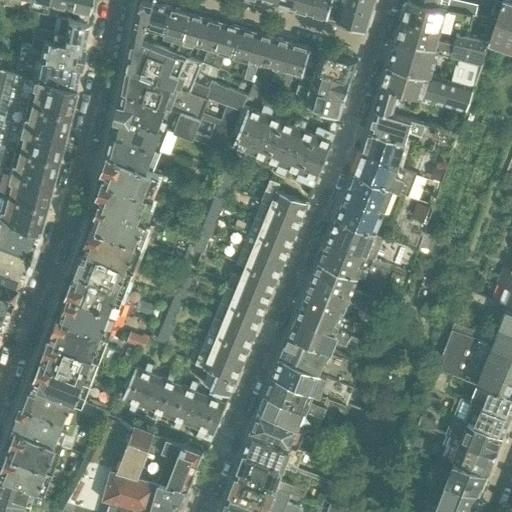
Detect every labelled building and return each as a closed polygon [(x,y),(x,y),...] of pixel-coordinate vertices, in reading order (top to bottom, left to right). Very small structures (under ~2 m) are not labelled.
[(45,13),(47,0),(28,0),(29,0),(27,9),(45,13)] [(68,9),(68,0),(47,0),(45,13),(56,15),(58,7),(68,9)] [(66,17),(86,21),(90,0),(68,0),(68,9),(66,17)] [(129,56),(127,65),(208,97),(227,104),(242,110),(244,105),(249,95),(249,94),(212,80),(210,85),(197,79),(204,61),(187,55),(177,51),(166,47),(162,45),(153,41),(142,37),(151,2),(143,0),(139,3),(133,34),(133,35),(133,39),(130,51),(129,56)] [(276,0),(275,4),(292,8),(294,0),(276,0)] [(294,0),(292,8),(308,13),(311,0),(294,0)] [(324,17),(329,0),(311,0),(308,13),(324,17)] [(339,0),(329,0),(324,17),(365,29),(371,9),(339,0)] [(339,0),(371,9),(374,0),(339,0)] [(404,11),(402,19),(468,35),(473,13),(415,0),(407,0),(407,1),(404,2),(402,8),(404,11)] [(415,0),(473,13),(476,13),(478,4),(462,0),(415,0)] [(511,0),(503,0),(503,1),(490,40),(501,44),(499,48),(501,48),(503,44),(511,46),(511,0)] [(170,7),(151,2),(142,37),(153,41),(156,29),(165,32),(170,7)] [(187,12),(170,7),(165,32),(164,36),(174,38),(172,43),(167,41),(166,47),(177,51),(187,12)] [(205,17),(187,12),(177,51),(187,55),(190,44),(198,46),(205,17)] [(42,37),(81,46),(86,21),(66,17),(59,16),(59,17),(55,17),(52,30),(52,31),(33,28),(32,35),(42,37)] [(223,22),(205,17),(198,46),(208,49),(204,61),(211,64),(223,22)] [(402,19),(397,34),(451,49),(450,52),(483,61),(490,40),(468,35),(402,19)] [(239,27),(223,22),(211,64),(220,68),(224,53),(232,56),(239,27)] [(256,32),(239,27),(232,56),(248,60),(256,32)] [(243,77),(252,81),(254,74),(255,75),(258,63),(266,66),(274,37),(256,32),(248,60),(243,77)] [(397,34),(389,62),(432,74),(435,62),(440,63),(443,55),(457,59),(451,79),(475,86),(483,61),(450,52),(451,49),(397,34)] [(18,52),(19,52),(38,57),(78,65),(82,46),(81,46),(42,37),(32,35),(30,44),(20,42),(18,52)] [(274,37),(266,66),(276,68),(273,80),(279,81),(291,41),(274,37)] [(291,41),(279,81),(277,90),(287,94),(293,73),(301,76),(299,83),(345,97),(351,78),(315,68),(312,77),(302,75),(308,56),(311,47),(291,41)] [(356,60),(311,47),(308,56),(317,58),(315,68),(351,78),(356,60)] [(15,72),(73,84),(77,66),(78,66),(78,65),(38,57),(19,52),(17,62),(15,72)] [(389,62),(383,84),(407,91),(408,91),(423,96),(421,101),(436,105),(437,100),(467,109),(475,87),(474,86),(475,86),(451,79),(432,74),(389,62)] [(201,118),(215,123),(233,130),(236,124),(242,110),(227,104),(221,118),(202,111),(208,97),(127,65),(122,88),(123,88),(201,118)] [(0,116),(61,134),(63,124),(73,84),(15,72),(0,68),(0,116)] [(249,94),(249,95),(254,97),(257,95),(261,86),(254,83),(249,94)] [(345,97),(299,83),(297,91),(307,94),(305,101),(305,103),(339,117),(345,97)] [(376,106),(409,116),(412,107),(404,105),(408,91),(407,91),(383,84),(376,106)] [(196,132),(201,118),(123,88),(121,101),(120,101),(118,108),(178,132),(225,150),(232,134),(233,130),(215,123),(210,138),(196,132)] [(271,101),(274,102),(277,101),(280,94),(274,92),(271,101)] [(300,110),(301,114),(304,115),(308,106),(302,103),(300,110)] [(244,105),(242,110),(236,124),(256,132),(268,107),(264,105),(261,113),(248,107),(249,107),(244,105)] [(376,106),(370,127),(452,151),(459,131),(409,116),(376,106)] [(268,107),(256,132),(274,139),(281,121),(270,117),(273,109),(268,107)] [(116,118),(113,131),(161,149),(170,152),(178,132),(118,108),(116,118)] [(0,141),(55,157),(61,134),(0,116),(0,141)] [(281,121),(274,139),(291,146),(302,121),(297,119),(294,126),(281,121)] [(302,121),(291,146),(307,152),(314,135),(303,130),(306,122),(302,121)] [(317,127),(314,135),(307,152),(325,160),(325,159),(331,144),(331,145),(332,142),(335,134),(338,125),(339,126),(339,124),(337,124),(334,123),(330,124),(329,128),(331,132),(334,134),(317,127)] [(236,124),(233,130),(232,134),(237,136),(233,144),(246,150),(243,157),(246,158),(256,132),(236,124)] [(370,127),(363,149),(443,178),(452,151),(370,127)] [(106,153),(109,154),(153,170),(161,149),(113,131),(112,131),(106,153)] [(256,132),(246,158),(252,161),(255,153),(266,158),(274,139),(256,132)] [(274,139),(266,158),(279,163),(276,171),(280,172),(291,146),(274,139)] [(0,191),(43,203),(50,173),(52,165),(55,157),(0,141),(0,191)] [(291,146),(280,172),(285,174),(288,167),(299,171),(307,152),(291,146)] [(363,149),(355,170),(435,200),(443,178),(363,149)] [(307,152),(299,171),(296,179),(314,186),(317,178),(317,179),(318,176),(324,161),(325,160),(307,152)] [(109,171),(107,178),(158,198),(158,197),(156,196),(164,174),(153,170),(109,154),(104,168),(109,171)] [(225,171),(219,185),(229,189),(235,172),(228,169),(225,171)] [(350,183),(346,193),(426,225),(435,200),(355,170),(350,183)] [(101,202),(150,220),(158,198),(107,178),(105,177),(104,179),(102,181),(101,182),(100,185),(99,187),(99,189),(99,190),(99,192),(104,194),(101,202)] [(268,185),(277,189),(280,183),(270,179),(268,185)] [(219,185),(213,201),(222,205),(229,189),(219,185)] [(268,185),(261,201),(301,218),(302,216),(307,204),(308,201),(277,189),(268,185)] [(0,216),(35,231),(39,217),(43,203),(0,191),(0,216)] [(346,193),(337,215),(418,248),(426,225),(346,193)] [(213,201),(207,216),(216,219),(222,205),(213,201)] [(261,201),(254,218),(294,234),(301,218),(261,201)] [(93,225),(146,246),(155,222),(153,221),(150,220),(101,202),(98,209),(95,209),(91,224),(93,225)] [(153,221),(155,222),(170,228),(173,220),(156,214),(153,221)] [(337,215),(328,237),(411,270),(418,248),(337,215)] [(0,243),(27,254),(33,238),(32,238),(35,231),(0,216),(0,243)] [(207,216),(201,230),(210,234),(216,219),(207,216)] [(254,218),(249,232),(289,249),(290,247),(289,246),(294,234),(254,218)] [(86,247),(86,248),(138,268),(146,246),(93,225),(88,239),(91,240),(88,248),(86,247)] [(210,234),(201,230),(195,245),(204,249),(210,234)] [(249,232),(243,247),(283,263),(288,249),(289,249),(249,232)] [(328,237),(319,259),(359,275),(388,286),(389,287),(388,288),(402,294),(411,270),(328,237)] [(0,267),(19,275),(27,254),(0,243),(0,267)] [(176,244),(171,255),(183,260),(188,248),(176,244)] [(236,262),(245,266),(277,278),(283,263),(243,247),(236,262)] [(74,269),(78,271),(130,291),(138,268),(86,248),(83,256),(80,254),(74,269)] [(319,259),(312,277),(375,302),(383,305),(385,298),(354,286),(359,275),(319,259)] [(233,271),(221,301),(262,317),(263,315),(262,315),(267,303),(268,303),(269,301),(268,301),(271,295),(272,293),(271,293),(276,281),(277,281),(278,279),(277,278),(245,266),(241,275),(233,271)] [(0,292),(11,297),(19,275),(0,267),(0,292)] [(511,270),(504,267),(501,275),(511,279),(511,270)] [(69,291),(68,293),(117,311),(128,315),(133,304),(126,301),(130,291),(78,271),(76,278),(74,278),(73,279),(72,280),(70,282),(69,283),(69,285),(68,287),(68,289),(69,291)] [(182,277),(179,284),(189,288),(192,278),(186,275),(182,277)] [(464,376),(478,382),(511,394),(511,279),(501,275),(498,283),(506,286),(500,302),(470,290),(467,298),(499,310),(493,325),(489,335),(454,322),(437,367),(438,368),(450,372),(463,377),(464,376)] [(352,314),(368,320),(375,302),(312,277),(304,295),(352,314)] [(179,284),(173,301),(182,305),(189,288),(179,284)] [(0,319),(1,320),(7,304),(7,305),(11,297),(0,292),(0,319)] [(64,307),(61,315),(109,333),(117,311),(68,293),(66,295),(65,296),(64,298),(63,300),(63,301),(63,303),(63,305),(63,307),(64,307)] [(304,295),(297,314),(350,335),(353,328),(347,326),(352,314),(304,295)] [(173,301),(167,315),(176,319),(182,305),(173,301)] [(221,301),(214,318),(254,334),(261,318),(262,318),(262,317),(221,301)] [(58,314),(52,328),(57,330),(54,338),(100,355),(115,361),(119,350),(105,345),(109,333),(61,315),(58,314)] [(297,314),(290,332),(329,348),(334,336),(347,342),(366,349),(368,342),(350,335),(297,314)] [(167,315),(161,330),(170,333),(176,319),(167,315)] [(214,318),(208,332),(249,348),(249,347),(254,334),(214,318)] [(127,340),(144,347),(145,347),(150,335),(143,333),(143,335),(131,330),(127,340)] [(170,333),(161,330),(158,338),(159,341),(166,344),(170,333)] [(208,332),(202,347),(242,363),(248,350),(249,348),(208,332)] [(286,341),(281,353),(354,382),(358,373),(362,363),(362,364),(363,361),(329,348),(290,332),(286,341)] [(47,352),(44,360),(92,378),(100,355),(54,338),(50,336),(45,352),(47,352)] [(196,363),(209,369),(236,380),(237,378),(242,363),(202,347),(196,363)] [(281,353),(273,373),(321,392),(331,396),(361,409),(361,410),(363,411),(363,409),(369,388),(354,382),(281,353)] [(188,358),(177,355),(174,362),(176,365),(182,367),(185,365),(188,358)] [(39,375),(36,382),(83,400),(92,378),(44,360),(43,359),(42,361),(40,362),(39,364),(38,365),(37,367),(37,369),(37,371),(37,373),(37,374),(39,375)] [(136,366),(126,380),(152,391),(158,375),(150,372),(153,364),(148,362),(145,370),(136,366)] [(438,368),(431,385),(444,390),(450,372),(438,368)] [(236,380),(209,369),(204,382),(206,385),(229,395),(229,394),(230,394),(231,392),(235,380),(236,380)] [(152,391),(175,399),(180,384),(172,381),(176,373),(170,371),(167,379),(158,375),(152,391)] [(273,373),(266,391),(323,414),(331,396),(321,392),(273,373)] [(138,402),(146,406),(152,391),(126,380),(121,387),(126,389),(123,396),(132,400),(130,408),(135,410),(138,402)] [(175,399),(197,408),(203,393),(195,390),(198,382),(193,380),(189,388),(180,384),(175,399)] [(29,387),(23,403),(78,424),(82,412),(77,410),(78,408),(81,410),(85,400),(83,400),(36,382),(34,382),(31,388),(29,387)] [(511,394),(478,382),(471,401),(510,417),(511,410),(511,394)] [(444,390),(431,385),(425,401),(438,405),(444,390)] [(160,411),(169,414),(175,399),(152,391),(146,406),(155,409),(152,416),(157,418),(160,411)] [(266,391),(259,408),(306,427),(316,431),(323,414),(266,391)] [(203,393),(197,408),(221,417),(221,416),(225,405),(226,405),(227,403),(226,403),(226,402),(221,400),(222,396),(213,393),(212,397),(203,393)] [(88,401),(100,406),(101,401),(90,397),(88,401)] [(182,420),(192,423),(197,408),(175,399),(169,414),(177,418),(174,425),(179,427),(182,420)] [(464,419),(468,420),(503,434),(510,417),(471,401),(464,419)] [(14,426),(62,445),(71,448),(80,425),(78,424),(23,403),(22,403),(18,411),(19,411),(14,426)] [(110,410),(100,406),(96,415),(105,419),(110,410)] [(197,408),(192,423),(200,427),(197,434),(211,440),(214,432),(215,433),(216,430),(215,430),(220,419),(221,417),(197,408)] [(259,408),(252,427),(293,444),(298,446),(306,427),(259,408)] [(447,434),(495,454),(502,436),(503,434),(468,420),(464,419),(453,414),(445,433),(447,434)] [(105,419),(86,456),(118,465),(189,486),(196,468),(203,449),(203,448),(156,430),(116,415),(114,419),(107,417),(105,419)] [(419,424),(420,425),(435,430),(436,425),(430,418),(423,416),(422,416),(419,424)] [(14,443),(11,450),(54,467),(62,445),(14,426),(13,426),(9,437),(13,441),(12,442),(14,443)] [(243,450),(285,466),(310,476),(313,468),(301,463),(301,464),(288,458),(293,444),(252,427),(243,450)] [(446,443),(442,454),(487,472),(495,454),(447,434),(444,442),(446,443)] [(412,445),(424,449),(433,452),(435,447),(427,440),(415,435),(412,445)] [(350,445),(342,441),(341,441),(333,462),(341,465),(343,466),(350,445)] [(6,465),(3,472),(32,484),(46,488),(54,467),(11,450),(9,450),(4,451),(1,460),(4,464),(4,465),(6,465)] [(236,471),(277,487),(304,498),(307,489),(280,479),(285,466),(243,450),(236,471)] [(439,453),(433,476),(480,492),(487,472),(442,454),(439,453)] [(85,456),(58,505),(79,511),(179,511),(189,486),(118,465),(85,456)] [(0,471),(0,494),(27,503),(51,509),(54,501),(29,494),(32,484),(3,472),(0,471)] [(277,487),(236,471),(228,493),(269,508),(279,511),(297,511),(299,506),(273,497),(277,487)] [(433,476),(428,497),(472,511),(480,492),(433,476)] [(279,511),(269,508),(228,493),(220,511),(279,511)] [(0,511),(24,511),(27,503),(0,494),(0,511)] [(423,511),(471,511),(472,511),(428,497),(423,511)] [(363,511),(331,501),(329,507),(326,511),(363,511)] [(312,511),(326,511),(329,507),(316,502),(312,511)]
